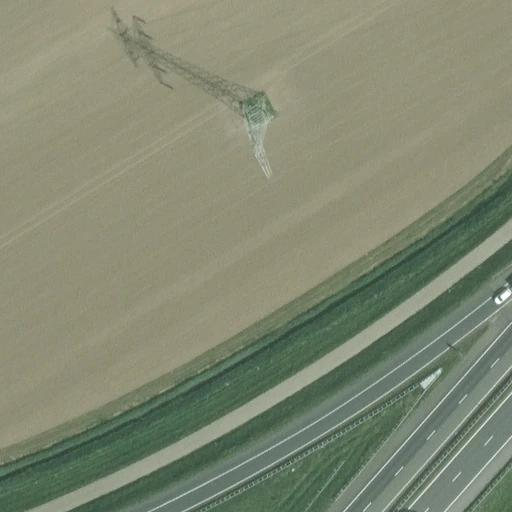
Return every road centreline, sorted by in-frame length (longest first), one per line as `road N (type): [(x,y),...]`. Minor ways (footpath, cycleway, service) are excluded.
road 1 (unclassified): [(511,228),(237,419),(43,511)]
road 2 (motorway): [(511,294),(266,457),(164,511)]
road 3 (motorway): [(511,340),(360,511)]
road 4 (motorway): [(423,511),(511,412)]
